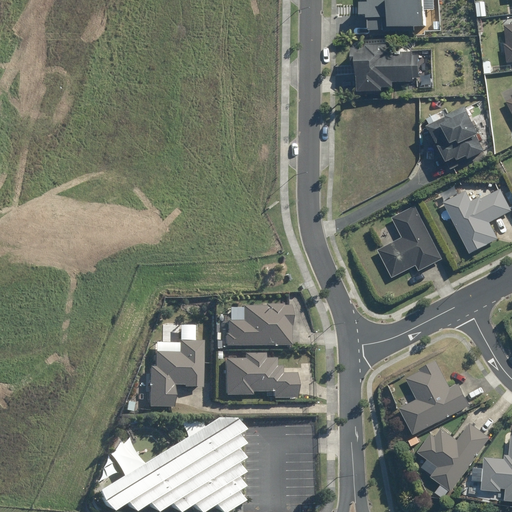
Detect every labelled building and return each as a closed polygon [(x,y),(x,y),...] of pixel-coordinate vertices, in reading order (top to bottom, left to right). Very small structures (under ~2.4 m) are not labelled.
[(364,0),(364,5),(369,5),(369,17),(377,16),(377,32),(418,31),(418,28),(432,27),(430,0),(364,0)] [(505,46),(504,47),(506,65),(511,63),(511,26),(503,28),(505,46)] [(398,83),(418,82),(418,79),(424,78),(423,56),(416,56),(416,52),(394,53),(393,45),(373,46),(373,49),(360,49),(361,68),(364,68),(365,94),(389,92),(389,88),(398,88),(398,83)] [(443,144),(453,163),(462,159),(463,162),(472,157),(473,160),(489,152),(482,138),(487,135),(476,113),(474,114),(471,108),(452,117),(452,116),(431,127),(440,146),(443,144)] [(447,204),(474,255),(502,240),(493,223),(511,213),(511,205),(504,190),(485,200),(484,197),(475,202),(469,191),(447,204)] [(446,260),(418,206),(395,218),(405,238),(381,251),(396,279),(420,266),(423,272),(446,260)] [(226,347),(292,346),(292,306),(284,306),(284,305),(243,305),(243,308),(228,308),(228,334),(226,334),(226,347)] [(202,388),(203,341),(180,341),(179,344),(155,343),(155,367),(150,367),(149,407),(174,408),(175,386),(185,386),(185,387),(202,388)] [(245,359),(226,359),(226,396),(253,396),(253,393),(274,392),(274,399),(298,399),(297,373),(283,373),(283,366),(277,366),(277,359),(267,359),(266,353),(245,354),(245,359)] [(397,409),(411,436),(468,406),(457,384),(448,389),(434,361),(416,370),(417,372),(404,379),(414,400),(397,409)] [(137,399),(128,398),(127,412),(136,413),(137,399)] [(217,417),(102,489),(100,500),(105,508),(174,511),(240,511),(245,416),(217,417)] [(448,492),(488,438),(468,423),(455,441),(439,429),(433,437),(428,434),(415,453),(435,468),(428,478),(448,492)] [(511,501),(511,436),(509,436),(507,455),(502,455),(502,459),(482,458),(479,491),(498,492),(499,489),(503,489),(502,501),(511,501)]
